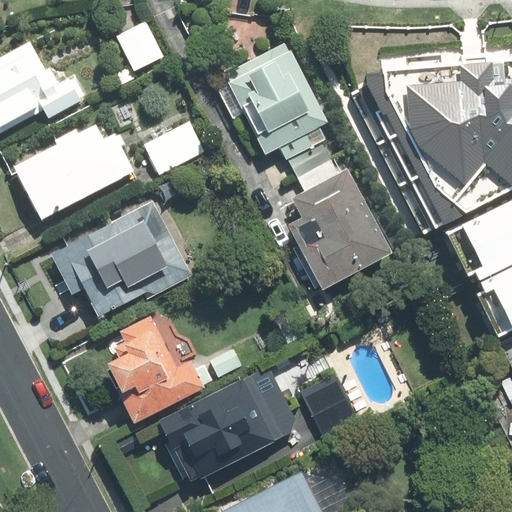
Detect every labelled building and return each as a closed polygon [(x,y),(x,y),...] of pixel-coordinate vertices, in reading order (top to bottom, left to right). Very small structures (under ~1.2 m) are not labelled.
[(165,57),(148,22),(117,37),(135,72),(165,57)] [(31,42),(0,59),(0,135),(45,111),(50,120),(84,102),(71,78),(60,84),(51,68),(47,70),(31,42)] [(321,128),(330,123),(288,44),(225,76),(267,156),(280,149),(287,162),(288,161),(305,193),(293,199),(303,219),(290,226),(325,291),(394,255),(349,170),(340,175),(323,143),(328,140),(321,128)] [(383,71),(368,72),(368,86),(352,94),(425,234),(511,189),(511,60),(491,62),(491,56),(461,57),(462,64),(404,67),(383,69),(383,71)] [(191,122),(145,145),(160,176),(206,152),(191,122)] [(15,169),(43,221),(136,172),(116,135),(105,141),(96,126),(80,134),(77,130),(56,142),(58,146),(15,169)] [(462,270),(511,246),(511,209),(509,202),(445,232),(462,270)] [(139,212),(52,255),(73,297),(86,290),(100,318),(146,295),(149,301),(195,278),(173,234),(155,243),(139,212)] [(136,424),(207,389),(193,361),(178,369),(152,317),(121,333),(127,344),(116,349),(121,359),(107,366),(136,424)] [(511,335),(493,346),(511,383),(511,335)] [(244,366),(235,350),(211,362),(219,379),(244,366)] [(271,366),(160,422),(192,484),(293,433),(298,420),(271,366)] [(336,374),(300,392),(326,442),(362,424),(336,374)] [(322,511),(303,474),(227,511),(322,511)]
